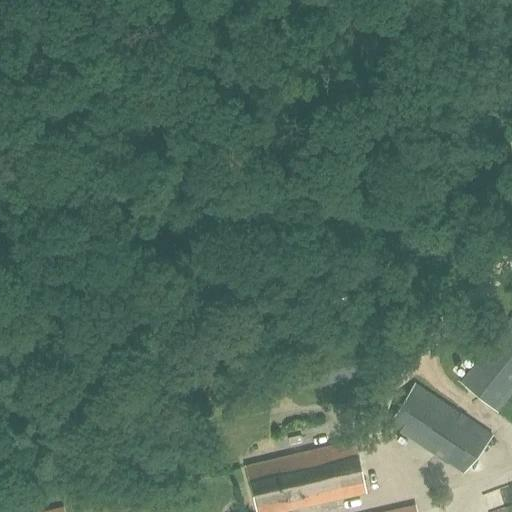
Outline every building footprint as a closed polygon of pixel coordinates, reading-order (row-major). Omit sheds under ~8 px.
[(499,410),(511,393),(511,316),(462,381),(499,410)] [(267,394),(376,372),(369,341),(297,356),(298,364),(264,371),(267,394)] [(464,470),(492,434),(418,384),(392,422),(464,470)] [(260,511),(274,511),(368,492),(356,440),(249,463),(260,511)] [(486,496),(491,511),(506,506),(501,490),(486,496)]
